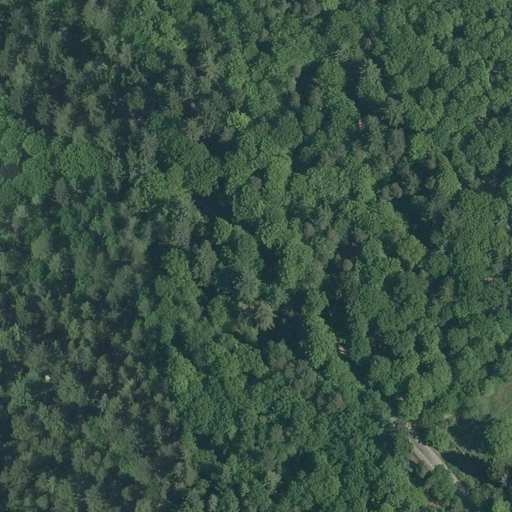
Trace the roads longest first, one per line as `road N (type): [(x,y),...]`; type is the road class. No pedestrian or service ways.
road 1 (tertiary): [(476,511),(31,0)]
road 2 (track): [(253,0),(16,231),(0,268)]
road 3 (track): [(195,511),(0,338)]
road 4 (track): [(157,98),(72,0)]
